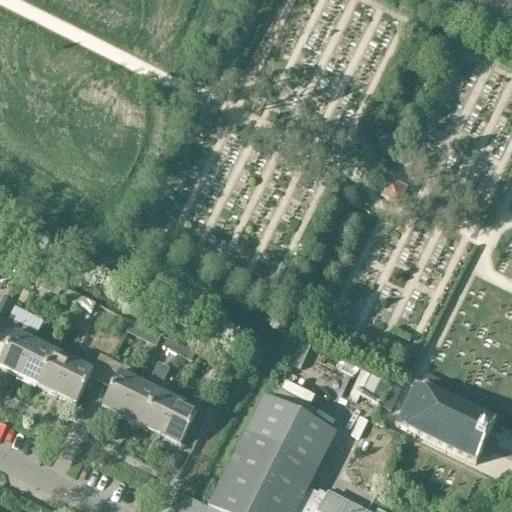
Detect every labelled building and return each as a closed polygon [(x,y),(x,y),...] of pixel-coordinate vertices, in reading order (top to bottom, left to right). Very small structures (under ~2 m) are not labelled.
[(389,182),(380,200),(398,209),(407,190),(389,182)] [(35,269),(29,280),(37,284),(43,273),(35,269)] [(63,302),(77,308),(81,300),(66,293),(63,302)] [(95,307),(81,300),(77,308),(91,315),(95,307)] [(7,323),(0,337),(0,357),(3,359),(0,364),(0,371),(17,380),(34,346),(33,346),(37,338),(7,323)] [(162,351),(176,358),(181,349),(166,342),(162,351)] [(53,356),(34,346),(17,380),(36,390),(53,356)] [(195,356),(181,349),(176,358),(191,365),(195,356)] [(73,365),(53,356),(36,390),(56,399),(73,365)] [(99,358),(91,375),(73,365),(56,399),(75,409),(89,381),(100,386),(111,364),(99,358)] [(132,374),(111,364),(100,386),(111,392),(102,411),(121,421),(138,387),(128,382),(132,374)] [(121,421),(141,430),(157,397),(162,388),(152,383),(147,392),(138,387),(121,421)] [(416,387),(395,429),(475,468),(496,426),(475,416),(478,411),(436,390),(433,396),(416,387)] [(157,397),(141,430),(160,440),(177,406),(166,401),(171,392),(162,388),(157,397)] [(187,411),(177,406),(160,440),(180,450),(186,438),(196,443),(213,409),(193,399),(187,411)] [(353,511),(327,499),(326,501),(317,497),(316,499),(306,494),(334,437),(264,400),(208,511),(353,511)] [(177,511),(192,511),(196,505),(184,499),(177,511)]
